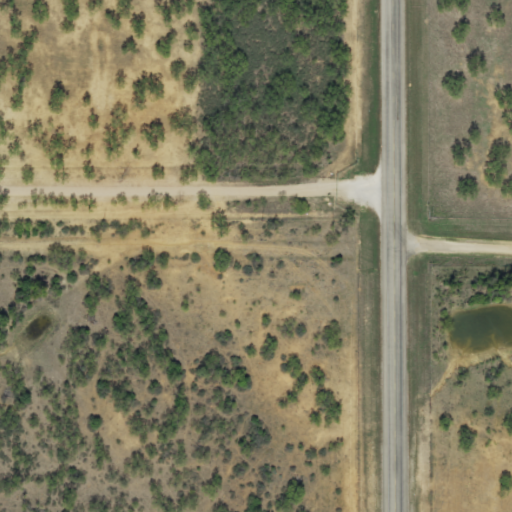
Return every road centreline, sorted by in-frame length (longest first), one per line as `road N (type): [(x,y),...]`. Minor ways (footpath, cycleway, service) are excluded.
road 1 (trunk): [(393,511),(392,0)]
road 2 (residential): [(394,249),(0,250)]
